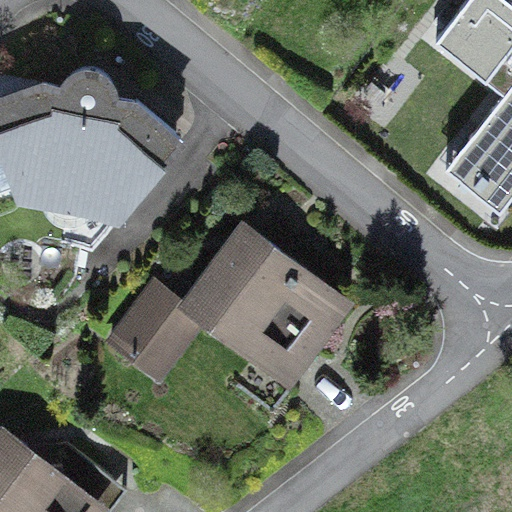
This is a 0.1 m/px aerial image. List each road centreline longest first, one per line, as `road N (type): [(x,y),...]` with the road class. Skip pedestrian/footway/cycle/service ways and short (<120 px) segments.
road 1 (residential): [(511,325),(123,0)]
road 2 (residential): [(272,511),(511,325)]
